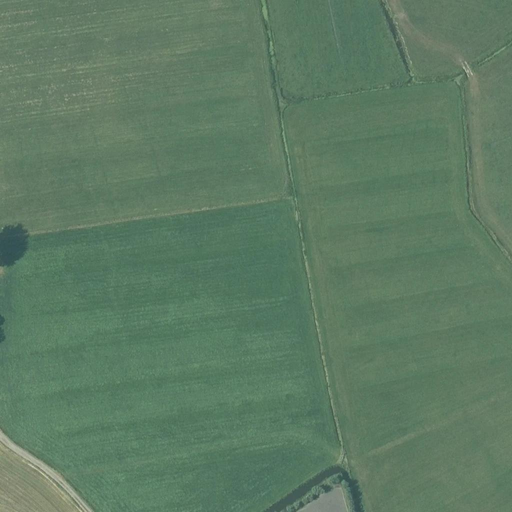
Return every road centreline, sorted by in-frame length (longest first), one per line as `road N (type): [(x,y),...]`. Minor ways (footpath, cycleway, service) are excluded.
road 1 (track): [(370,511),(346,461),(302,437),(55,477)]
road 2 (track): [(511,242),(484,203),(475,88),(461,59),(414,36),(399,0)]
